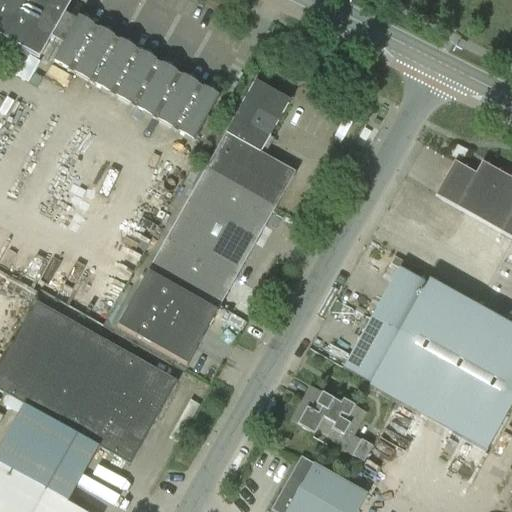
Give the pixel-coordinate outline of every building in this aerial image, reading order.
[(0,0),(0,37),(38,59),(49,41),(64,13),(71,0),(0,0)] [(216,99),(64,13),(49,41),(61,47),(51,64),(192,143),(216,99)] [(115,327),(185,367),(294,174),(259,154),(288,102),(254,83),(115,327)] [(450,157),(460,163),(466,152),(456,147),(450,157)] [(433,197),(511,241),(511,181),(480,164),(473,176),(451,165),(433,197)] [(425,286),(397,270),(369,321),(397,336),(425,286)] [(94,302),(118,313),(129,289),(105,278),(94,302)] [(397,336),(369,386),(367,389),(484,454),(511,402),(511,329),(427,282),(425,286),(397,336)] [(0,365),(0,393),(22,406),(97,448),(129,467),(176,383),(35,304),(0,365)] [(340,370),(369,386),(397,336),(369,321),(340,370)] [(309,389),(290,423),(313,436),(319,424),(342,437),(344,433),(352,437),(365,414),(334,397),(332,401),(309,389)] [(97,448),(22,406),(0,446),(0,511),(78,511),(65,504),(97,448)] [(344,454),(362,464),(371,448),(353,438),(344,454)] [(271,511),(356,511),(366,496),(300,458),(270,511),(271,511)]
